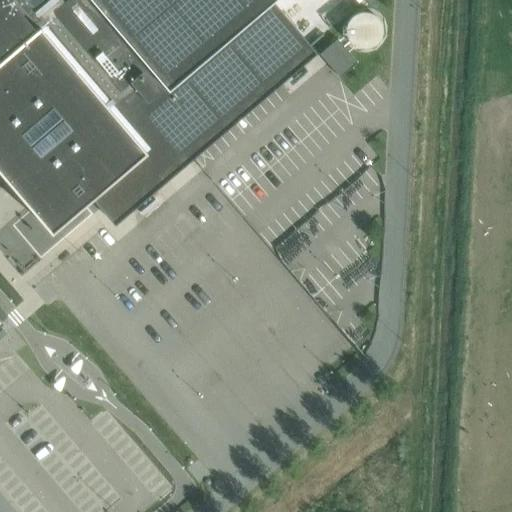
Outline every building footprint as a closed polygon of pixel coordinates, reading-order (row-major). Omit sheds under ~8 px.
[(0,0),(0,165),(11,179),(51,226),(94,189),(114,213),(207,134),(306,51),(300,44),(265,3),(269,0),(0,0)] [(340,5),(341,43),(370,42),(369,4),(340,5)] [(336,79),(354,64),(334,40),(316,55),(317,56),(336,79)] [(66,330),(85,347),(101,330),(83,313),(66,330)] [(2,333),(0,334),(0,380),(8,375),(0,364),(0,354),(11,346),(2,333)] [(88,350),(101,363),(115,347),(102,335),(88,350)] [(59,472),(43,488),(66,511),(91,511),(107,497),(74,463),(62,475),(59,472)]
